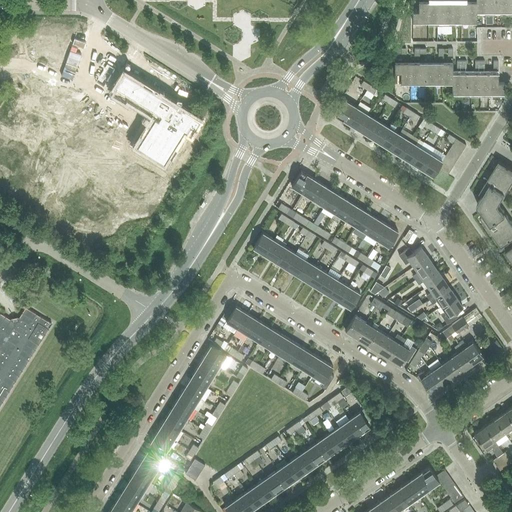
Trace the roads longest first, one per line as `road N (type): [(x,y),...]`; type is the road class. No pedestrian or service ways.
road 1 (residential): [(84,511),(231,276)]
road 2 (residential): [(440,428),(408,387),(231,276)]
road 3 (secondary): [(9,511),(80,399),(153,313)]
road 4 (unclassified): [(153,313),(32,239),(24,250)]
road 5 (unclassified): [(210,82),(86,5)]
road 6 (unclassified): [(321,511),(440,428)]
road 7 (residential): [(437,223),(511,105)]
road 8 (unclassified): [(511,329),(437,223)]
